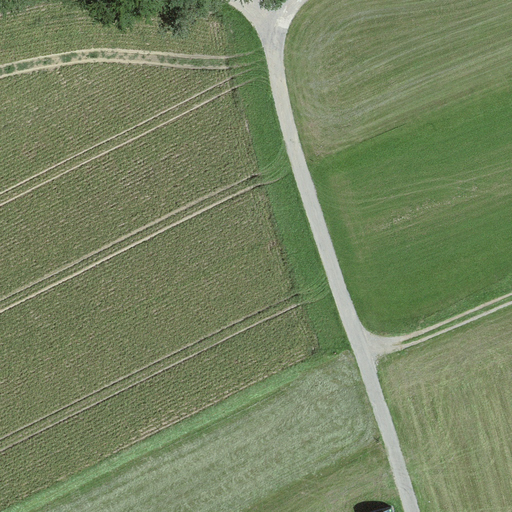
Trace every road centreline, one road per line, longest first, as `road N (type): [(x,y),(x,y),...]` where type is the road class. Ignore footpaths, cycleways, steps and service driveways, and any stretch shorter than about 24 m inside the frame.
road 1 (unclassified): [(417,511),(280,87),(270,8),(285,0)]
road 2 (track): [(373,357),(511,302)]
